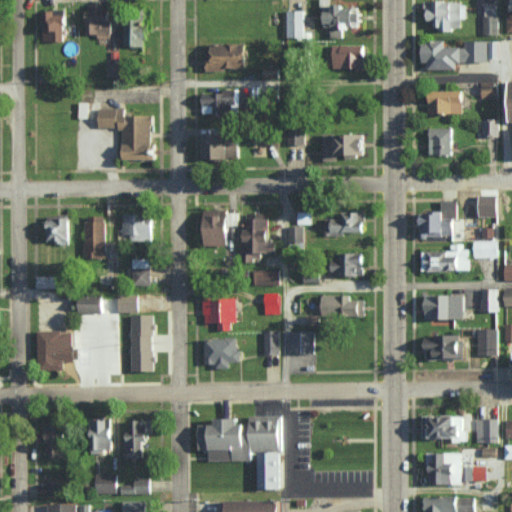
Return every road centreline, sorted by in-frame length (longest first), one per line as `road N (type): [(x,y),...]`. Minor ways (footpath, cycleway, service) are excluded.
road 1 (residential): [(21,511),(16,0)]
road 2 (residential): [(177,511),(175,0)]
road 3 (residential): [(393,511),(394,0)]
road 4 (residential): [(394,181),(0,188)]
road 5 (residential): [(393,388),(0,395)]
